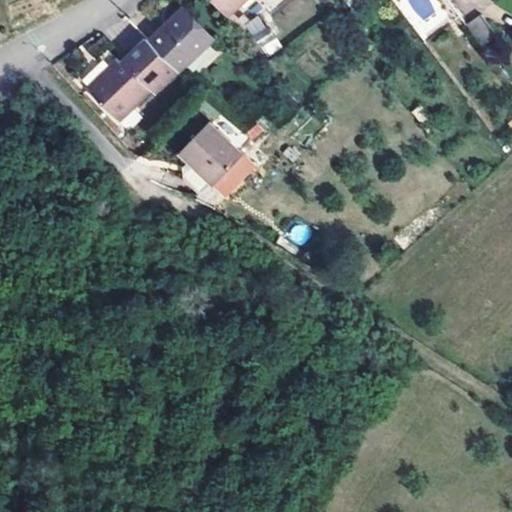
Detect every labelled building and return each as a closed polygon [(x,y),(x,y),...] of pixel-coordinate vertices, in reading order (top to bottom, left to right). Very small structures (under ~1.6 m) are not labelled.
[(209,0),(227,20),(233,15),(250,0),(209,0)] [(480,13),(466,25),(484,49),(498,36),(480,13)] [(164,33),(151,44),(177,70),(180,73),(213,43),(189,15),(166,34),(164,33)] [(241,25),(233,15),(227,20),(241,37),(251,29),(245,21),(241,25)] [(62,64),(78,79),(110,47),(95,32),(62,64)] [(150,42),(118,70),(112,76),(107,71),(102,76),(84,92),(117,125),(177,70),(151,44),(150,42)] [(362,55),(377,75),(388,65),(372,47),(362,55)] [(95,68),(102,76),(107,71),(112,76),(118,70),(107,57),(95,68)] [(213,123),(183,151),(192,160),(215,182),(215,183),(244,154),(213,123)] [(244,154),(215,183),(228,196),(257,167),(244,154)] [(215,182),(192,160),(187,166),(186,177),(201,192),(215,182)] [(302,246),(312,230),(297,220),(287,236),(302,246)]
